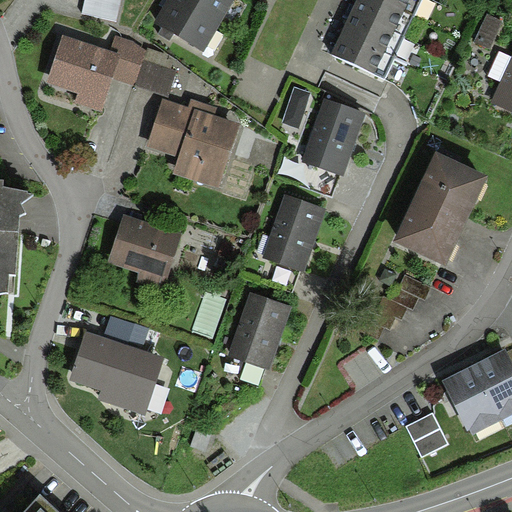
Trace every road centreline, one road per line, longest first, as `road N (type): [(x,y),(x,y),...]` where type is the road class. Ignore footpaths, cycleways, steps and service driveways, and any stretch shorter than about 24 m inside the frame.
road 1 (residential): [(378,90),(398,114),(400,143),(329,287),(271,434),(272,465)]
road 2 (residential): [(0,52),(21,137),(72,195),(76,222),(23,414)]
road 3 (residential): [(272,465),(329,420),(440,355),(487,306)]
road 4 (residential): [(136,511),(23,414)]
